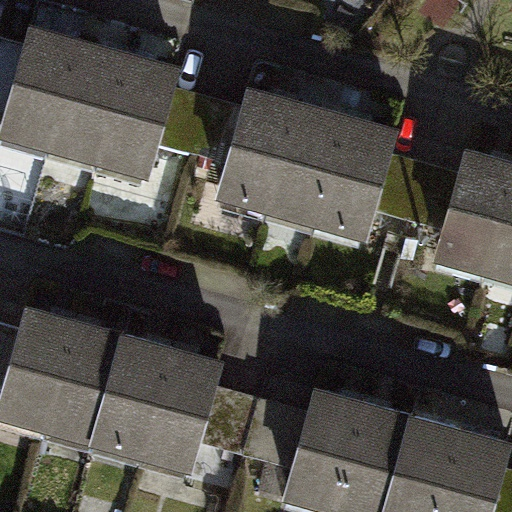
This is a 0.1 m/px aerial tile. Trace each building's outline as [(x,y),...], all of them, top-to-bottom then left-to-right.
[(173,62),(29,22),(0,124),(0,135),(142,174),(173,62)] [(404,126),(242,83),(213,192),(375,235),(404,126)] [(511,159),(467,147),(438,253),(511,273),(511,159)] [(220,355),(24,298),(0,379),(0,416),(186,471),(220,355)] [(497,511),(511,467),(511,444),(320,383),(281,503),(308,511),(497,511)]
